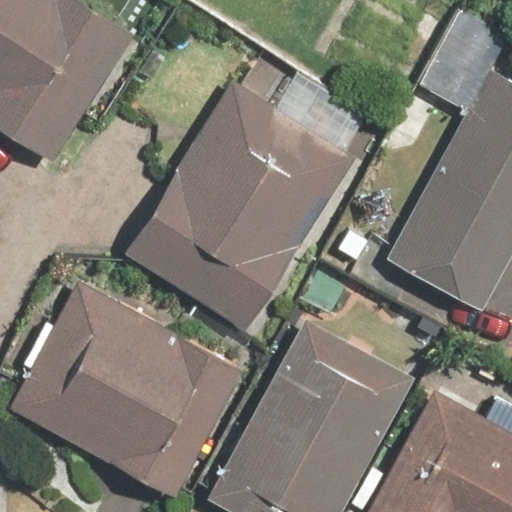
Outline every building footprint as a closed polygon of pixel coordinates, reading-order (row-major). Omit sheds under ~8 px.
[(0,0),(0,120),(61,159),(142,30),(94,0),(0,0)] [(511,32),(511,23),(469,0),(463,0),(420,79),(475,110),(393,256),(490,310),(511,270),(511,72),(495,63),(511,32)] [(236,79),(131,250),(202,293),(193,308),(246,341),(360,156),(236,79)] [(252,368),(87,277),(60,326),(50,321),(23,369),(34,374),(18,404),(183,494),(252,368)] [(341,511),(418,371),(313,315),(215,497),(243,511),(341,511)] [(511,511),(511,396),(502,391),(489,416),(441,391),(376,511),(511,511)]
